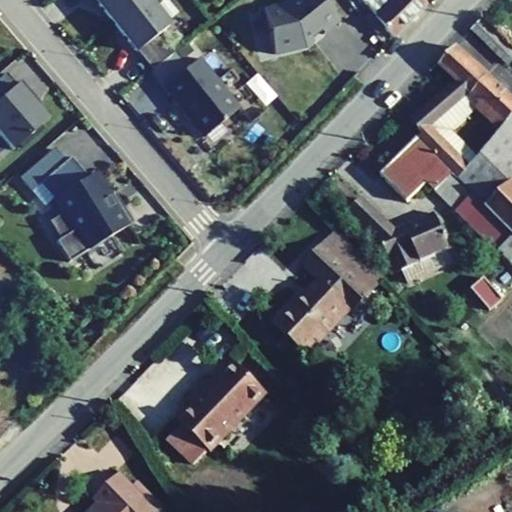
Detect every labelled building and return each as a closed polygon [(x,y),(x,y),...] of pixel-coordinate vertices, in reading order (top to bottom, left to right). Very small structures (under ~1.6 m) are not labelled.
[(95,0),(114,24),(144,0),(95,0)] [(169,27),(147,0),(144,0),(114,24),(153,70),(174,53),(159,35),(169,27)] [(339,22),(321,0),(291,0),(284,6),(264,10),(274,54),(304,47),(321,32),(323,34),(339,22)] [(358,0),(367,9),(383,29),(389,36),(424,4),(421,0),(358,0)] [(358,16),(374,36),(383,29),(367,9),(358,16)] [(506,65),(511,57),(511,52),(480,21),(471,30),(506,65)] [(374,36),(379,43),(389,36),(383,29),(374,36)] [(410,120),(422,135),(417,139),(457,180),(484,209),(509,184),(511,187),(511,99),(455,48),(438,66),(456,81),(410,120)] [(187,69),(174,53),(151,72),(203,138),(240,108),(200,58),(187,69)] [(33,95),(20,80),(0,97),(0,134),(12,148),(46,119),(29,99),(33,95)] [(511,236),(484,209),(457,180),(417,139),(379,176),(406,203),(425,183),(496,253),(497,251),(511,265),(511,236)] [(53,241),(66,262),(130,224),(117,203),(114,206),(94,173),(86,178),(69,157),(39,183),(52,198),(71,230),(53,241)] [(511,187),(509,184),(484,209),(511,236),(511,187)] [(407,283),(452,263),(449,256),(454,254),(451,247),(449,248),(434,213),(393,231),(361,199),(349,212),(376,237),(399,271),(401,270),(407,283)] [(333,236),(328,241),(375,285),(379,280),(333,236)] [(296,298),(272,324),(303,354),(315,341),(318,344),(350,311),(353,313),(377,288),(375,285),(328,241),(327,240),(303,266),(318,280),(299,301),(296,298)] [(499,301),(481,280),(470,289),(488,311),(499,301)] [(207,380),(187,401),(191,405),(176,421),(181,425),(207,451),(210,453),(267,395),(256,385),(247,376),(234,363),(212,385),(207,380)] [(256,366),(247,376),(256,385),(265,375),(256,366)] [(207,451),(181,425),(167,440),(193,465),(207,451)] [(154,511),(130,487),(118,474),(93,498),(99,504),(90,511),(154,511)]
